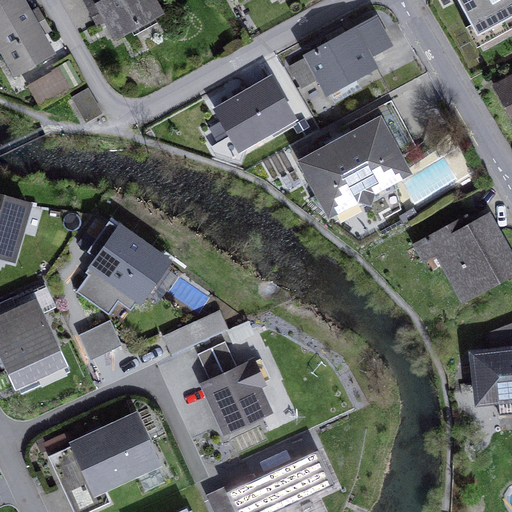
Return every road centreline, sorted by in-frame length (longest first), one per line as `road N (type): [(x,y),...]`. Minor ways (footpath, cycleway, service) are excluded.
road 1 (residential): [(50,0),(107,99),(142,111),(352,0)]
road 2 (residential): [(0,439),(152,374),(201,479)]
road 3 (residential): [(401,0),(511,186)]
